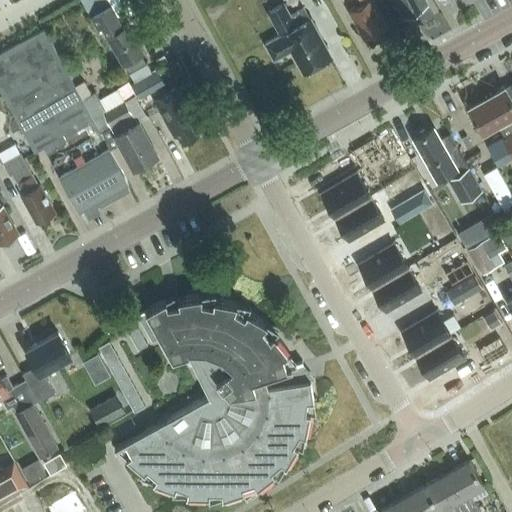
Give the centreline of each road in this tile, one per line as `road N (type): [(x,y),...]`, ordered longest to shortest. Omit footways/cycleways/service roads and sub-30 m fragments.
road 1 (unclassified): [(416,441),(256,162)]
road 2 (tertiary): [(0,307),(256,162)]
road 3 (tertiary): [(256,162),(511,20)]
road 4 (unclassified): [(256,162),(170,0)]
road 5 (unclassified): [(301,511),(416,441)]
